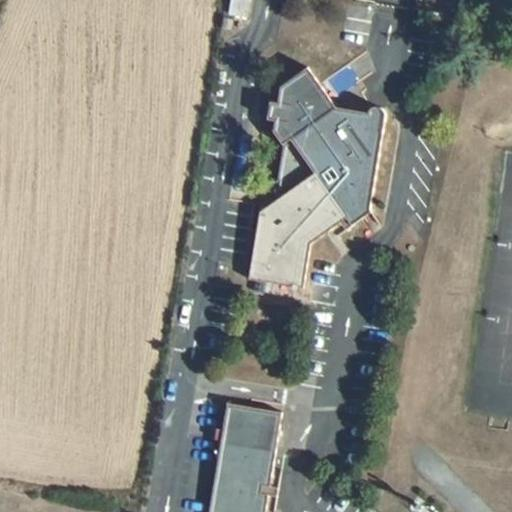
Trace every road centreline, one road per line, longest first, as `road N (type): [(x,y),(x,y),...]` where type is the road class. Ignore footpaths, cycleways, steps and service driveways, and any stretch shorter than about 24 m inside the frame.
road 1 (unclassified): [(317,406),(344,343),(363,263),(391,227),(407,120),(392,79),(407,0)]
road 2 (unclassified): [(268,0),(241,77),(191,378)]
road 3 (unclassified): [(191,378),(166,511)]
road 4 (unclassified): [(191,378),(317,406)]
